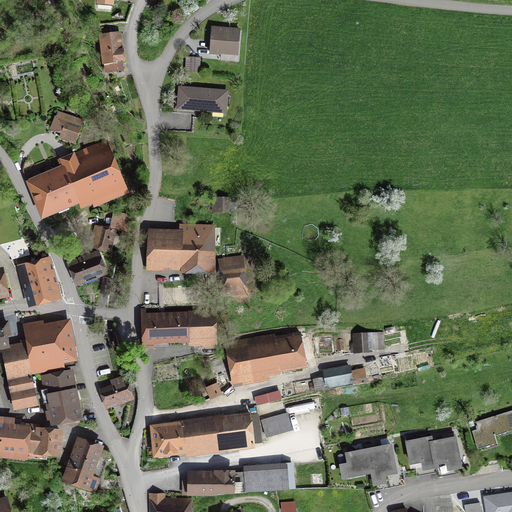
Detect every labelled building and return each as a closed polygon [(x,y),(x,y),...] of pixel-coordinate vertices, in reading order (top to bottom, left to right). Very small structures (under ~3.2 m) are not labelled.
[(212,28),(210,53),(222,54),(223,51),(238,52),(240,30),(212,28)] [(106,71),(113,70),(113,71),(123,70),(119,33),(107,34),(106,29),(101,30),(106,71)] [(186,57),(185,72),(192,72),(193,57),(186,57)] [(194,90),(181,89),(179,109),(204,111),(204,108),(213,109),(213,107),(224,107),(226,92),(206,90),(206,89),(195,88),(194,90)] [(61,136),(75,141),(83,120),(59,112),(52,129),(62,132),(61,136)] [(65,169),(30,184),(43,215),(123,181),(107,141),(61,160),(65,169)] [(229,197),(213,196),(212,210),(228,210),(229,197)] [(132,231),(135,217),(119,213),(116,228),(132,231)] [(99,226),(94,244),(109,248),(110,244),(118,246),(120,235),(113,233),(114,230),(99,226)] [(181,263),(181,266),(209,267),(211,227),(182,226),(182,232),(173,231),(173,235),(150,234),(147,262),(181,263)] [(23,239),(0,244),(9,254),(12,259),(28,255),(23,239)] [(98,251),(67,263),(76,284),(106,272),(98,251)] [(244,285),(252,284),(250,264),(242,265),(241,257),(224,259),(225,274),(222,274),(222,284),(244,282),(244,285)] [(46,262),(23,268),(33,302),(56,296),(46,262)] [(215,346),(214,316),(142,318),(143,347),(154,347),(154,340),(188,339),(188,342),(189,342),(189,339),(201,338),(202,346),(215,346)] [(0,346),(8,345),(6,336),(9,335),(7,323),(0,324),(0,346)] [(33,373),(38,372),(64,367),(62,361),(74,358),(68,324),(55,327),(55,328),(25,333),(33,373)] [(235,380),(235,377),(305,364),(300,333),(289,335),(290,340),(267,344),(265,336),(227,343),(234,380),(235,380)] [(370,334),(354,335),(355,352),(371,351),(370,334)] [(7,372),(8,380),(31,375),(26,350),(4,354),(7,372)] [(349,366),(324,371),(327,385),(366,378),(364,369),(350,372),(349,366)] [(64,369),(64,367),(38,372),(40,379),(45,378),(47,388),(42,389),(44,403),(50,402),(52,410),(47,411),(49,419),(53,418),(54,422),(62,420),(63,424),(79,421),(78,417),(79,417),(70,372),(65,374),(64,369)] [(31,375),(8,380),(14,408),(37,403),(31,375)] [(103,389),(108,404),(128,396),(122,377),(111,381),(113,386),(103,389)] [(207,387),(211,399),(221,394),(218,383),(207,387)] [(511,410),(475,422),(481,442),(496,438),(495,435),(511,429),(511,410)] [(262,420),(266,435),(292,429),(288,414),(262,420)] [(153,427),(156,454),(239,443),(239,446),(254,444),(251,416),(153,427)] [(0,454),(26,457),(26,450),(58,453),(60,432),(47,431),(47,428),(39,427),(39,425),(26,423),(26,428),(12,426),(12,420),(0,418),(0,454)] [(443,435),(444,440),(432,442),(431,442),(434,458),(435,463),(459,459),(454,433),(443,435)] [(431,442),(432,442),(431,437),(418,440),(417,435),(406,437),(411,463),(434,458),(431,442)] [(72,467),(66,482),(87,490),(96,490),(109,452),(81,441),(74,460),(70,458),(68,465),(72,467)] [(396,472),(391,445),(376,448),(375,443),(366,445),(367,450),(347,454),(351,476),(371,472),(372,477),(396,472)] [(284,488),(293,487),(291,459),(282,460),(282,468),(233,472),(217,472),(217,475),(190,475),(190,495),(216,495),(224,494),(225,493),(246,492),(246,493),(284,489),(284,488)] [(186,511),(187,498),(164,498),(164,493),(150,493),(150,511),(186,511)] [(511,511),(511,494),(486,498),(488,511),(511,511)] [(0,511),(9,511),(6,498),(0,499),(0,511)] [(481,511),(480,502),(464,505),(465,511),(481,511)]
